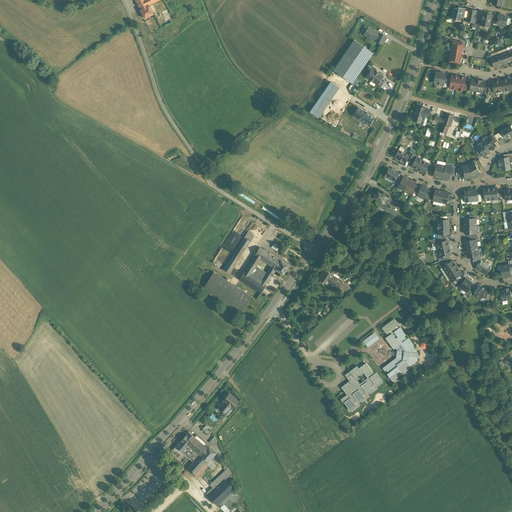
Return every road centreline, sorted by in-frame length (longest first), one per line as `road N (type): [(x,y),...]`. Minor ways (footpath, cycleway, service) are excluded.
road 1 (tertiary): [(314,249),(94,511)]
road 2 (unclassified): [(314,249),(213,185),(162,102),(125,0)]
road 3 (tertiary): [(432,0),(376,154)]
road 4 (residential): [(456,184),(460,259),(474,275),(511,280)]
